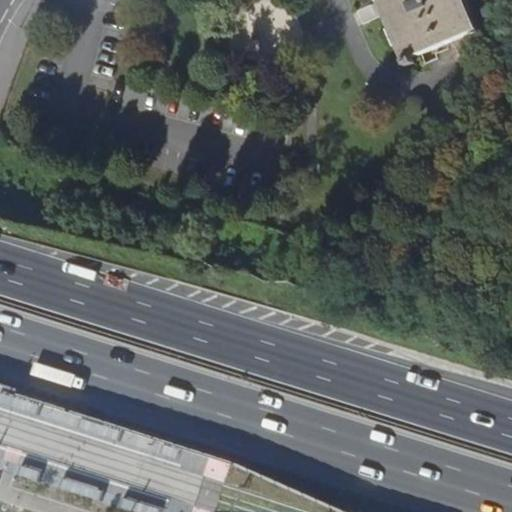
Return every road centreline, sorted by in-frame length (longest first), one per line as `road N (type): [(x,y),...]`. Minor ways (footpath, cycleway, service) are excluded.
road 1 (motorway): [(511,428),(0,268)]
road 2 (motorway): [(0,335),(511,492)]
